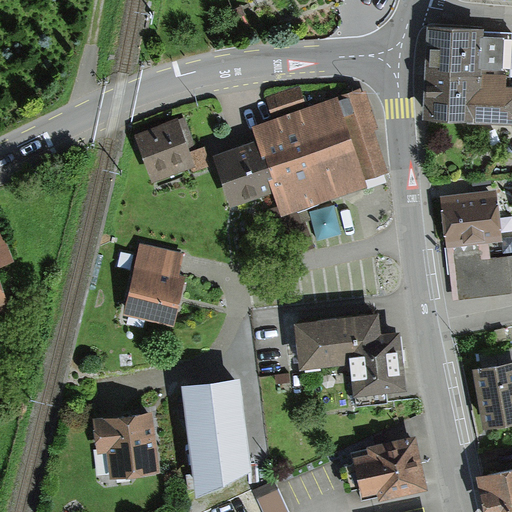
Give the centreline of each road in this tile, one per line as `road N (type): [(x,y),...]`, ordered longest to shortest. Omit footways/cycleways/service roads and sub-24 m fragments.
road 1 (tertiary): [(400,60),(408,237),(460,511)]
road 2 (unclassified): [(400,60),(259,61),(117,100)]
road 3 (unknown): [(224,355),(239,276),(408,237)]
road 4 (residential): [(117,100),(0,154)]
